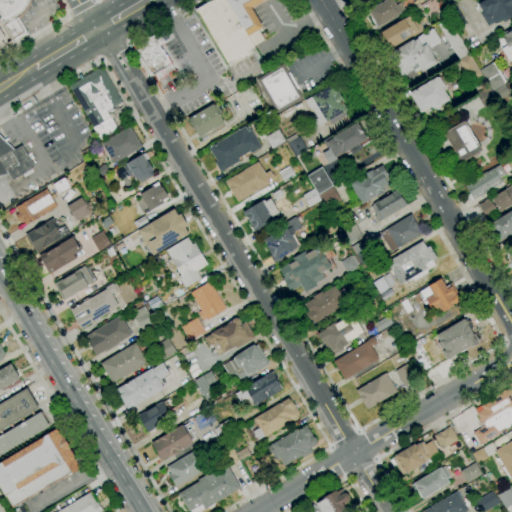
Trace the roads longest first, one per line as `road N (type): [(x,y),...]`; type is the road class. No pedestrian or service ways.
road 1 (residential): [(99,30),(388,511)]
road 2 (tertiary): [(321,0),(511,319)]
road 3 (tertiary): [(255,511),(511,358)]
road 4 (secondary): [(139,511),(0,276)]
